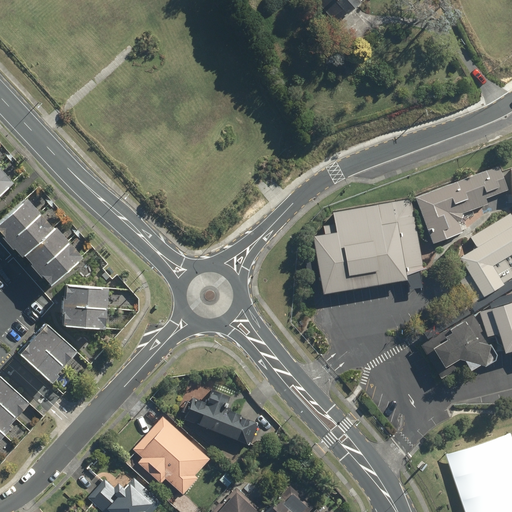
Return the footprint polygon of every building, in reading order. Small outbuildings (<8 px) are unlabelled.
[(311,0),(335,24),(346,13),(348,15),(361,2),(359,0),(311,0)] [(0,189),(18,174),(0,154),(0,189)] [(415,197),(432,241),(461,230),(453,210),(507,189),(498,165),(415,197)] [(83,253),(28,196),(0,222),(0,230),(51,283),(83,253)] [(310,254),(317,296),(412,280),(399,204),(331,215),(336,250),(310,254)] [(511,225),(452,264),(479,306),(503,291),(487,265),(511,249),(511,225)] [(109,286),(67,285),(65,327),(107,329),(109,286)] [(511,359),(511,308),(487,315),(498,363),(511,359)] [(409,348),(427,386),(486,358),(468,320),(409,348)] [(80,354),(47,323),(20,351),(53,382),(80,354)] [(0,436),(31,403),(0,375),(0,436)] [(194,396),(185,418),(249,445),(259,422),(223,407),(228,395),(212,389),(207,402),(194,396)] [(194,474),(209,457),(163,417),(134,449),(141,455),(135,461),(160,483),(165,478),(171,484),(167,488),(175,495),(179,490),(183,494),(198,477),(194,474)] [(225,472),(218,479),(227,487),(234,480),(225,472)] [(132,476),(123,486),(117,480),(112,485),(104,478),(87,497),(103,511),(151,511),(161,502),(132,476)] [(258,507),(236,487),(221,503),(220,502),(210,511),(257,511),(255,510),(258,507)] [(300,511),(306,506),(292,492),(284,501),(280,497),(265,511),(331,511),(328,508),(324,511),(321,511),(316,507),(312,511),(300,511)]
